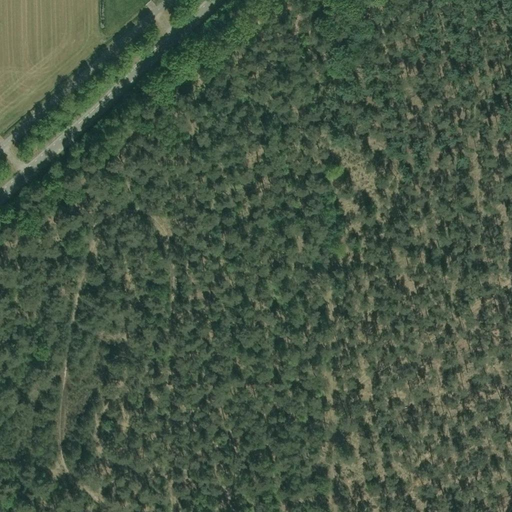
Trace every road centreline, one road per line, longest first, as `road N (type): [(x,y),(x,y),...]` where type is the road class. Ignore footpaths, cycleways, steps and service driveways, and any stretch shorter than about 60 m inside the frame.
road 1 (track): [(333,511),(331,0)]
road 2 (track): [(172,511),(170,69),(160,48)]
road 3 (tertiary): [(0,196),(215,0)]
